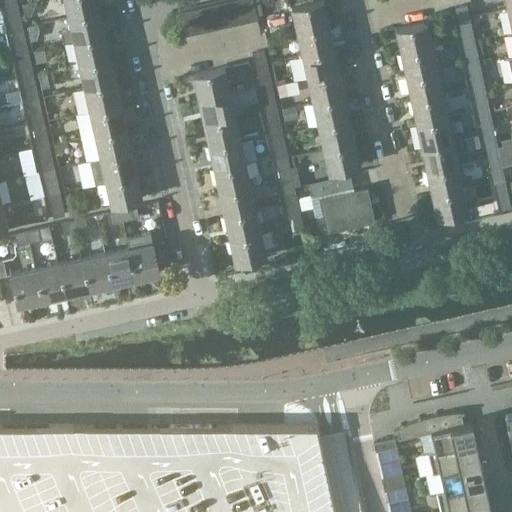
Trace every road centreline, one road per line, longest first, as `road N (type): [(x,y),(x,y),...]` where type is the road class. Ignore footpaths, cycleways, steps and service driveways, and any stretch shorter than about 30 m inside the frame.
road 1 (unclassified): [(0,392),(276,393),(511,345)]
road 2 (residential): [(135,1),(197,286),(176,304),(0,342)]
road 3 (residential): [(405,244),(357,0)]
road 4 (unknown): [(38,393),(68,464),(107,495),(142,497),(195,479),(211,498)]
